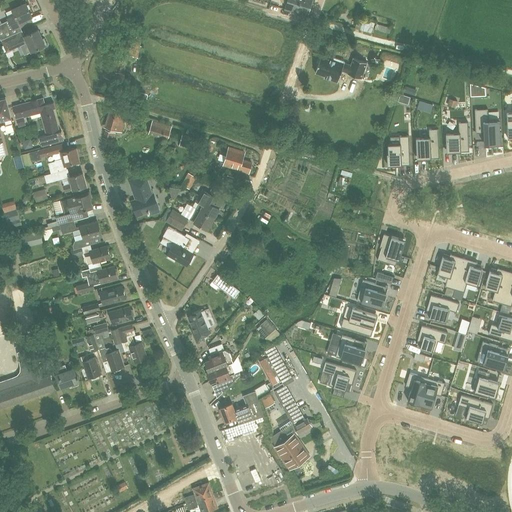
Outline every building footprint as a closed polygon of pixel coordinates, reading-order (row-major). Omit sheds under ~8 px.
[(286,9),(296,12),(300,0),(287,0),(285,9),(286,9)] [(300,0),(296,12),(308,16),(312,0),(300,0)] [(0,38),(0,40),(20,31),(18,26),(20,25),(19,22),(32,16),(26,3),(12,10),(15,15),(8,19),(9,20),(0,24),(0,38)] [(371,34),(375,23),(369,21),(368,23),(365,22),(365,19),(358,17),(354,28),(371,34)] [(375,29),(390,34),(392,28),(376,23),(375,29)] [(45,45),(38,29),(24,36),(22,31),(2,40),(7,51),(27,42),(31,51),(45,45)] [(138,36),(131,34),(124,54),(132,56),(133,52),(136,53),(138,48),(134,47),(138,36)] [(324,78),(337,82),(342,70),(348,72),(348,73),(361,78),(367,62),(353,57),(351,65),(344,63),(345,61),(329,56),(328,59),(320,56),(320,58),(318,59),(316,62),(318,64),(315,72),(324,76),(324,78)] [(124,62),(108,58),(104,77),(115,79),(117,72),(121,73),(124,62)] [(398,102),(405,104),(408,96),(400,94),(398,102)] [(64,141),(62,132),(60,132),(54,110),(56,109),(54,102),(45,104),(44,98),(13,106),(18,126),(25,124),(23,117),(40,113),(46,136),(39,138),(41,147),(64,141)] [(7,99),(0,100),(0,120),(5,119),(7,126),(13,125),(11,117),(7,99)] [(107,131),(106,130),(104,138),(114,141),(116,134),(115,133),(116,130),(122,132),(128,112),(111,107),(106,127),(108,128),(107,131)] [(488,109),(475,109),(475,133),(483,133),(484,145),(500,144),(499,118),(488,119),(488,109)] [(168,139),(171,127),(152,121),(149,133),(168,139)] [(459,133),(446,133),(446,149),(446,152),(454,152),(469,151),(468,122),(458,122),(459,133)] [(429,137),(416,138),(417,159),(439,158),(438,129),(429,129),(429,137)] [(388,153),(387,153),(387,162),(387,166),(395,165),(410,165),(409,135),(399,136),(400,144),(390,144),(388,144),(388,153)] [(26,149),(33,145),(30,138),(22,141),(26,149)] [(206,152),(207,153),(211,154),(214,143),(208,142),(206,152)] [(62,152),(63,158),(62,158),(54,160),(55,161),(48,163),(51,173),(58,171),(67,169),(66,165),(79,161),(76,148),(64,151),(62,143),(29,152),(32,162),(42,159),(42,158),(60,153),(62,152)] [(239,170),(249,173),(252,162),(242,160),(244,152),(229,148),(224,165),(239,169),(239,170)] [(50,174),(44,175),(45,176),(46,183),(47,183),(60,179),(58,171),(51,173),(50,174)] [(187,172),(182,185),(192,188),(196,175),(187,172)] [(70,177),(69,177),(71,184),(64,186),(66,192),(86,186),(82,173),(70,177)] [(150,213),(150,214),(159,211),(153,194),(152,195),(146,178),(131,180),(130,181),(136,200),(132,201),(137,216),(147,212),(148,213),(150,213)] [(36,201),(47,197),(45,188),(33,191),(36,201)] [(219,208),(223,201),(202,190),(195,202),(198,204),(196,208),(200,211),(214,218),(219,208)] [(49,228),(58,225),(89,217),(87,209),(92,208),(89,193),(59,201),(62,212),(58,214),(58,216),(56,217),(57,221),(48,224),(49,228)] [(194,222),(207,230),(214,218),(200,211),(196,208),(187,203),(180,214),(188,219),(190,219),(194,222)] [(5,213),(8,223),(20,220),(17,209),(5,213)] [(188,219),(180,214),(172,210),(166,221),(182,230),(188,219)] [(453,226),(456,218),(447,215),(444,224),(453,226)] [(97,221),(80,226),(76,227),(74,221),(60,225),(62,234),(73,231),(75,241),(74,241),(72,246),(73,249),(78,247),(79,248),(82,247),(101,241),(100,237),(101,237),(97,221)] [(168,226),(163,236),(174,242),(167,254),(168,255),(167,257),(174,261),(176,259),(187,266),(188,263),(191,264),(196,256),(193,254),(194,253),(186,249),(188,246),(186,245),(189,238),(168,226)] [(40,231),(16,237),(19,249),(43,243),(40,231)] [(405,240),(384,234),(380,247),(381,247),(377,260),(386,262),(388,257),(399,260),(405,240)] [(94,263),(88,264),(90,269),(90,268),(101,265),(100,261),(110,259),(106,246),(90,250),(94,263)] [(78,247),(73,249),(70,250),(72,257),(84,254),(84,253),(82,247),(79,248),(78,247)] [(454,289),(464,258),(450,254),(449,258),(443,256),(437,273),(448,276),(445,286),(454,289)] [(477,262),(464,258),(454,289),(464,292),(467,282),(477,285),(482,268),(476,266),(477,262)] [(102,268),(101,265),(90,268),(90,269),(81,271),(83,277),(99,273),(100,279),(96,280),(97,285),(118,279),(117,276),(118,274),(117,270),(115,269),(114,266),(102,269),(102,268)] [(502,303),(511,272),(497,268),(496,272),(490,271),(485,287),(495,290),(492,300),(502,303)] [(375,278),(382,281),(384,274),(377,272),(375,278)] [(511,272),(502,303),(511,306),(511,303),(511,272)] [(376,284),(363,280),(356,300),(381,308),(386,293),(374,290),(376,284)] [(78,293),(95,289),(93,281),(76,285),(78,293)] [(227,282),(222,288),(234,297),(239,291),(227,282)] [(122,286),(100,292),(103,303),(109,301),(109,303),(125,299),(122,286)] [(448,287),(446,295),(452,297),(454,289),(448,287)] [(449,302),(430,296),(424,318),(450,326),(452,317),(445,314),(449,302)] [(84,314),(100,310),(98,303),(82,307),(84,314)] [(500,310),(509,313),(510,311),(507,310),(508,305),(502,303),(500,311),(500,310)] [(110,313),(109,315),(109,316),(110,318),(112,319),(112,320),(116,319),(117,323),(133,319),(132,316),(134,314),(133,310),(131,309),(130,306),(110,311),(110,313)] [(343,318),(341,327),(371,336),(375,322),(378,314),(375,314),(353,307),(349,319),(343,318)] [(207,334),(210,333),(208,327),(210,326),(203,310),(201,311),(201,309),(192,313),(193,315),(189,317),(195,333),(194,334),(197,343),(198,343),(204,340),(205,340),(208,336),(207,334)] [(254,314),(259,319),(264,315),(259,309),(254,314)] [(491,324),(489,334),(511,340),(511,325),(511,326),(511,324),(511,319),(499,315),(496,325),(491,324)] [(260,325),(262,328),(259,331),(270,342),(279,333),(275,329),(266,319),(260,325)] [(462,320),(459,331),(466,333),(469,322),(462,320)] [(106,322),(93,326),(95,334),(109,330),(106,322)] [(117,329),(122,342),(125,351),(131,349),(135,362),(147,358),(142,342),(135,344),(132,336),(135,335),(132,324),(117,329)] [(478,327),(470,325),(469,330),(476,333),(478,327)] [(415,348),(438,355),(441,345),(434,343),(438,331),(426,327),(424,335),(419,333),(415,348)] [(122,342),(117,329),(111,331),(115,344),(122,342)] [(92,352),(98,350),(95,340),(93,334),(86,336),(92,352)] [(336,356),(361,364),(363,354),(365,349),(363,348),(353,345),(355,339),(342,335),(336,356)] [(465,338),(458,335),(454,349),(461,351),(465,338)] [(98,350),(99,350),(103,362),(106,372),(111,370),(112,370),(115,369),(115,370),(117,371),(121,370),(121,368),(121,367),(124,366),(119,349),(112,352),(111,348),(109,347),(106,349),(105,348),(102,338),(95,340),(98,350)] [(483,341),(476,361),(483,364),(504,370),(506,360),(508,355),(506,354),(507,348),(489,343),(483,341)] [(273,343),(272,344),(265,350),(268,356),(273,366),(283,383),(293,377),(273,343)] [(213,359),(205,362),(209,371),(207,372),(207,373),(231,363),(233,362),(229,352),(225,350),(222,344),(209,349),(213,359)] [(0,408),(55,390),(50,375),(43,377),(33,348),(23,352),(27,365),(22,366),(23,375),(0,383),(0,408)] [(55,368),(56,374),(61,388),(69,385),(70,388),(78,385),(78,382),(79,382),(74,368),(67,370),(65,364),(60,366),(55,350),(45,353),(50,370),(55,368)] [(99,374),(101,374),(96,357),(95,358),(93,352),(81,356),(76,358),(79,366),(84,364),(85,368),(83,369),(85,376),(87,375),(88,378),(93,376),(94,379),(100,377),(99,374)] [(414,359),(423,362),(425,356),(415,353),(414,359)] [(268,356),(259,361),(264,371),(273,366),(268,356)] [(325,361),(322,371),(323,371),(332,374),(329,385),(335,387),(345,390),(348,383),(351,384),(352,384),(356,370),(325,361)] [(220,383),(223,392),(240,374),(239,371),(235,372),(231,363),(207,373),(211,383),(216,381),(217,384),(220,383)] [(479,370),(473,390),(495,397),(498,388),(500,382),(498,382),(488,379),(490,373),(479,370)] [(410,372),(406,386),(411,387),(407,401),(419,404),(427,378),(410,372)] [(427,378),(419,404),(431,408),(435,395),(441,396),(445,383),(427,378)] [(277,397),(288,391),(284,386),(274,391),(277,397)] [(235,410),(232,403),(219,408),(225,422),(237,417),(240,424),(253,419),(264,416),(257,398),(258,397),(255,390),(242,395),(246,405),(235,410)] [(291,397),(288,391),(277,397),(281,403),(291,397)] [(275,402),(270,392),(260,398),(265,408),(275,402)] [(458,405),(455,415),(466,418),(482,423),(484,417),(488,418),(489,418),(493,404),(461,394),(458,405)] [(284,409),(294,403),(291,397),(281,403),(284,409)] [(297,409),(294,403),(284,409),(287,415),(297,409)] [(290,420),(301,415),(297,409),(287,415),(290,420)] [(294,426),(304,420),(301,415),(290,420),(291,422),(294,426)] [(307,419),(304,420),(294,426),(297,432),(298,433),(311,426),(307,419)] [(297,432),(294,426),(291,422),(270,437),(277,446),(275,447),(289,469),(309,456),(295,434),(297,432)] [(125,482),(120,483),(115,485),(119,492),(128,488),(125,482)] [(212,494),(208,483),(193,488),(195,493),(184,497),(186,504),(212,494)] [(156,504),(159,511),(185,502),(181,494),(156,504)] [(212,494),(186,504),(188,509),(199,505),(201,511),(216,505),(212,494)]
